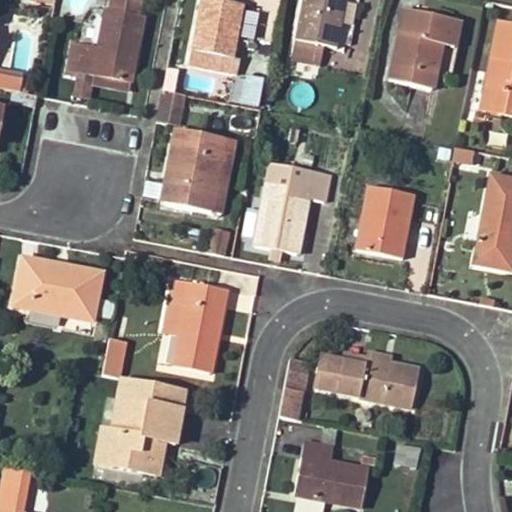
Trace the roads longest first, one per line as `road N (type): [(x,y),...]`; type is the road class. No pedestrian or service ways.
road 1 (residential): [(236,511),(275,328),(309,304),(339,299),(464,332),(482,354),(485,396),(471,476),(477,511)]
road 2 (residential): [(79,159),(68,224),(0,212)]
